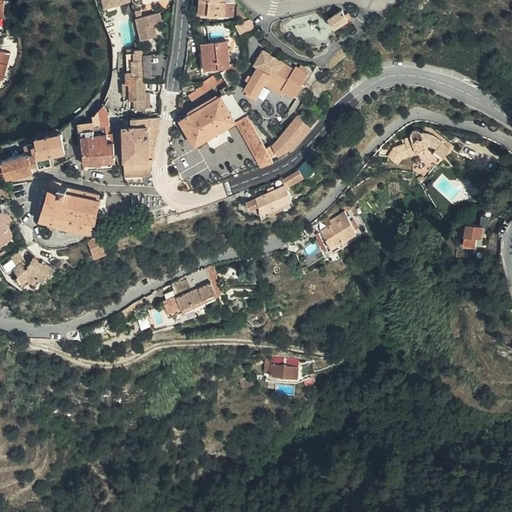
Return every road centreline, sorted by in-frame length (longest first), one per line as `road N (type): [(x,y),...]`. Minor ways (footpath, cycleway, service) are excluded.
road 1 (residential): [(0,323),(56,326),(90,316),(196,263),(284,238),(326,209),(413,114),(483,128),(511,143)]
road 2 (tertiary): [(511,122),(449,85),(399,75),(360,93),(278,166),(191,198),(167,185)]
road 3 (track): [(329,351),(276,342),(181,343),(88,361),(0,338)]
road 4 (tertiary): [(167,185),(161,167),(184,0)]
road 5 (residential): [(167,185),(111,186),(46,172),(33,218)]
